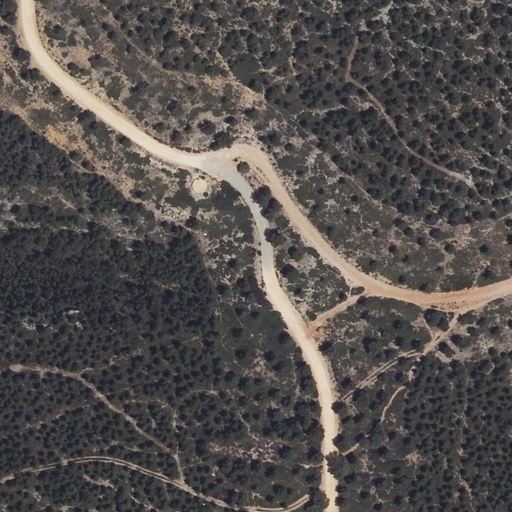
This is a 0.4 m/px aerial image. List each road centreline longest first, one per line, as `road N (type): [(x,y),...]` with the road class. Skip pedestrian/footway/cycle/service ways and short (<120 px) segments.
road 1 (track): [(220,164),(253,204),(263,267),(320,367),(326,511)]
road 2 (track): [(220,164),(257,174),(355,273),(381,286),(442,306),(511,291)]
road 3 (track): [(272,511),(209,504),(160,475),(110,460),(0,483)]
road 4 (track): [(38,0),(40,50),(85,105),(169,150),(220,164)]
